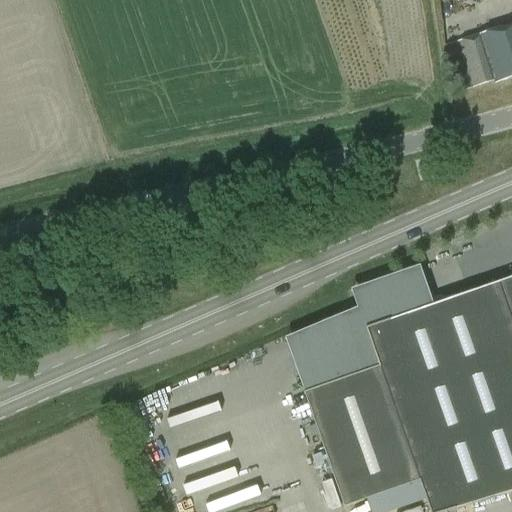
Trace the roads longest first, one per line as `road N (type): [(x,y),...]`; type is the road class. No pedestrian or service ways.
road 1 (secondary): [(0,406),(511,183)]
road 2 (unclassified): [(511,115),(0,237)]
